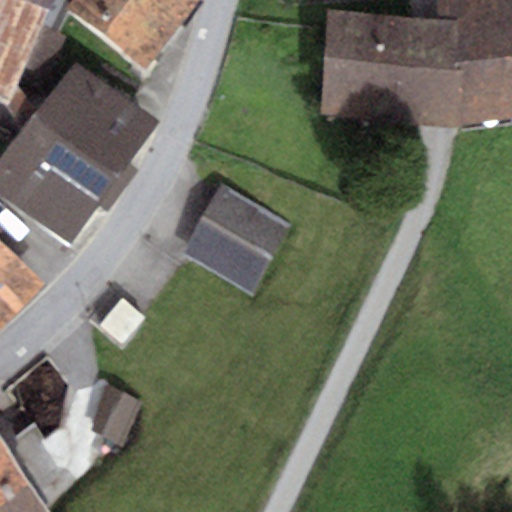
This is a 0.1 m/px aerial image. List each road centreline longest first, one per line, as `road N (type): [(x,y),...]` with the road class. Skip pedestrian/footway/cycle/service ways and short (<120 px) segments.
road 1 (residential): [(0,353),(81,280),(155,186),(214,0)]
road 2 (residential): [(436,129),(430,179),(275,511)]
